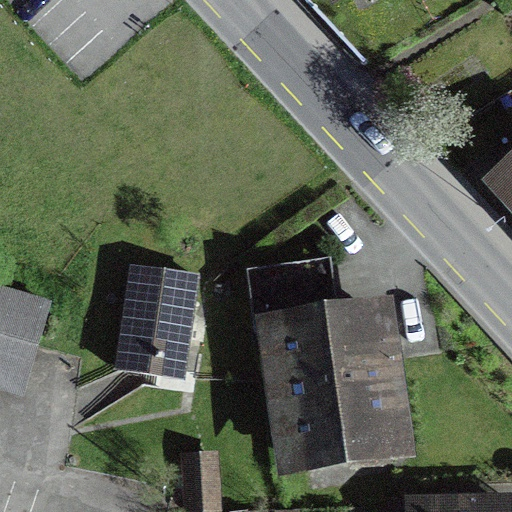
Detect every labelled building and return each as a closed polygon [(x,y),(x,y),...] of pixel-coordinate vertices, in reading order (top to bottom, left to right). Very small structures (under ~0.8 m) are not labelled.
[(340,0),(348,14),(374,0),(340,0)] [(511,187),(501,197),(511,209),(511,187)] [(185,277),(121,270),(110,371),(174,378),(185,277)] [(0,384),(14,389),(37,305),(0,294),(0,384)] [(389,308),(263,325),(283,473),(409,456),(389,308)] [(197,511),(210,511),(206,456),(172,458),(176,511),(197,511)] [(510,511),(510,497),(403,501),(403,511),(510,511)]
